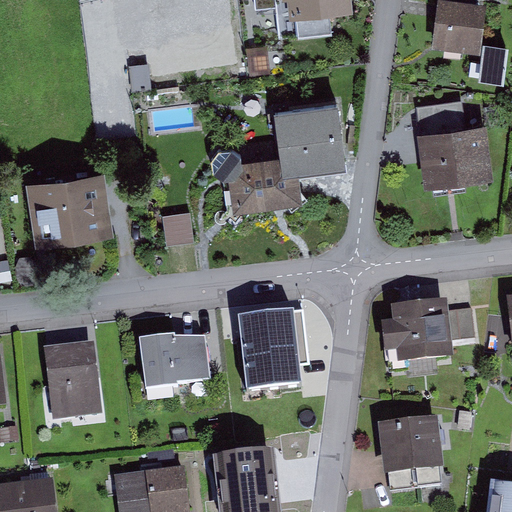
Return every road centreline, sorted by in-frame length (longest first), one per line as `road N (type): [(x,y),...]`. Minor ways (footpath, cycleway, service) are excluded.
road 1 (residential): [(354,268),(0,306)]
road 2 (residential): [(354,268),(386,0)]
road 3 (residential): [(326,511),(354,268)]
road 4 (residential): [(511,248),(354,268)]
